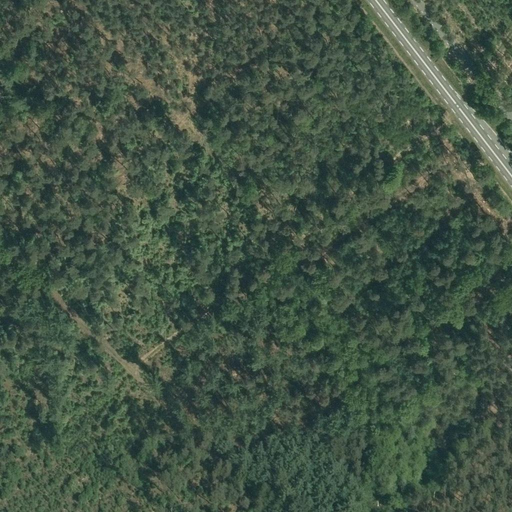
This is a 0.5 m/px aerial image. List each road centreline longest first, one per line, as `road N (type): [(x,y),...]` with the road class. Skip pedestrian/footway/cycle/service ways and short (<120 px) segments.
road 1 (track): [(130,370),(452,113)]
road 2 (track): [(0,241),(269,511)]
road 3 (primary): [(511,177),(375,0)]
road 4 (unclassified): [(511,119),(415,0)]
